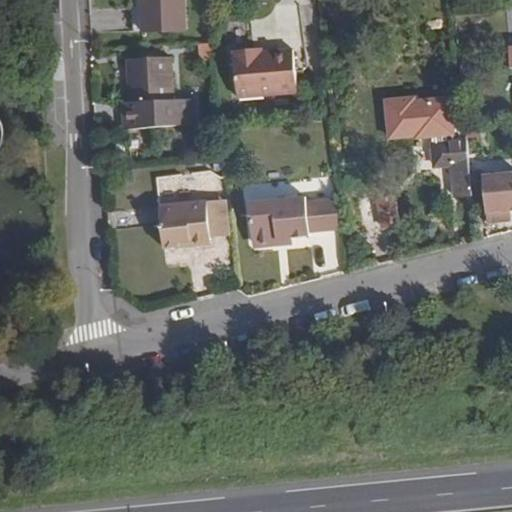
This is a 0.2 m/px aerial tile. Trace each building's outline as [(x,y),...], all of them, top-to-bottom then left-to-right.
[(143,0),(144,13),(144,35),(186,34),(184,0),(143,0)] [(211,43),(202,44),(203,59),(212,58),(211,43)] [(257,53),(255,47),(236,49),(240,97),(301,91),(296,49),(265,52),(257,53)] [(124,103),(126,131),(128,130),(189,125),(187,101),(174,101),(172,59),(128,61),(131,103),(124,103)] [(455,199),(473,197),(468,142),(460,142),(460,150),(449,151),(447,143),(433,145),(435,167),(452,165),(455,199)] [(189,185),(188,173),(155,176),(156,189),(189,185)] [(511,210),(511,209),(511,173),(482,176),(486,222),(511,221),(511,210)] [(341,230),(338,199),(309,202),(308,197),(250,203),(254,243),(259,248),(274,247),(278,240),(294,239),(312,237),(311,233),(341,230)] [(191,239),(196,245),(204,245),(212,238),(207,201),(159,206),(164,249),(180,247),(180,240),(191,239)] [(315,268),(336,267),(334,234),(313,236),(315,268)] [(295,246),(294,239),(278,240),(274,247),(295,246)]
